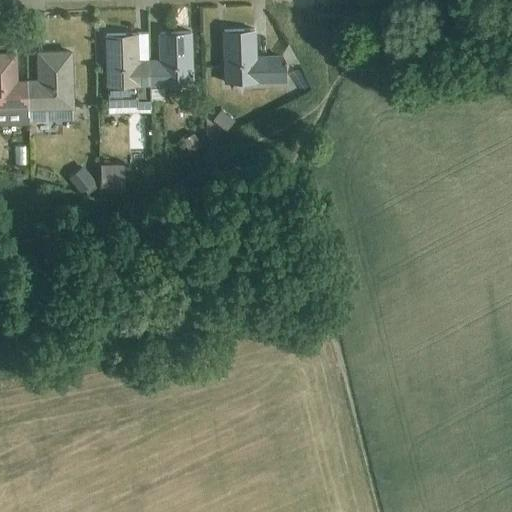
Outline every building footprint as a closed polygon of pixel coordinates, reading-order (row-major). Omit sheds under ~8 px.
[(256,84),(286,82),(285,63),(281,63),(281,54),(255,55),(254,29),(223,30),(224,83),(256,82),(256,84)] [(165,84),(191,84),(190,31),(160,32),(161,59),(149,59),(152,101),(165,100),(165,84)] [(152,101),(149,59),(148,33),(106,34),(108,99),(109,99),(109,112),(152,111),(152,101)] [(29,120),(73,119),(70,52),(38,53),(39,78),(27,79),(29,120)] [(29,120),(27,79),(16,80),(15,53),(0,53),(0,122),(29,122),(29,120)] [(294,66),(287,73),(299,87),(306,80),(294,66)] [(234,120),(221,109),(212,120),(226,131),(234,120)] [(201,145),(194,132),(182,139),(189,152),(201,145)] [(124,164),(100,163),(101,194),(110,195),(120,190),(120,187),(124,187),(124,164)] [(96,181),(83,165),(68,177),(80,193),(96,181)]
